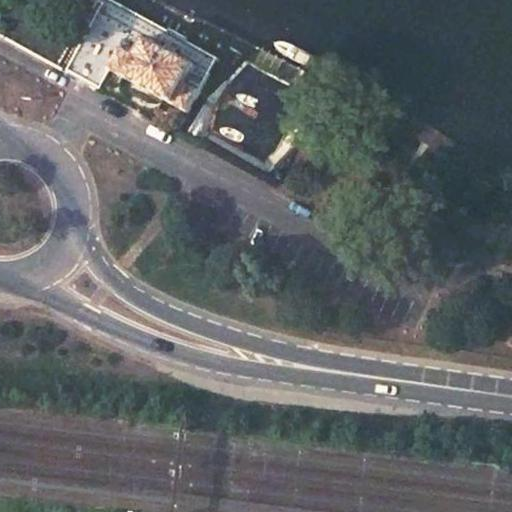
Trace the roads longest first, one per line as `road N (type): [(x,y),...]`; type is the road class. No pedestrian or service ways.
road 1 (primary): [(24,276),(136,343),(213,364),(446,389)]
road 2 (primary): [(446,389),(294,358),(156,313),(62,244)]
road 3 (primary): [(62,244),(70,215),(64,185),(45,161),(14,146)]
